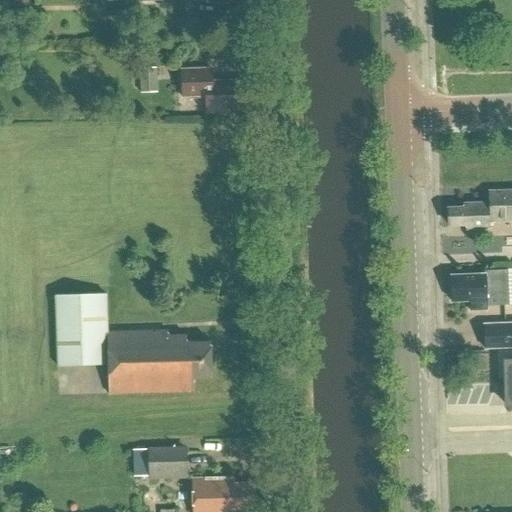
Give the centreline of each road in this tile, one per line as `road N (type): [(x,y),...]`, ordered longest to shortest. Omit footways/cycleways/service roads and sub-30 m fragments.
road 1 (unclassified): [(289,511),(269,0)]
road 2 (secondary): [(412,511),(397,112)]
